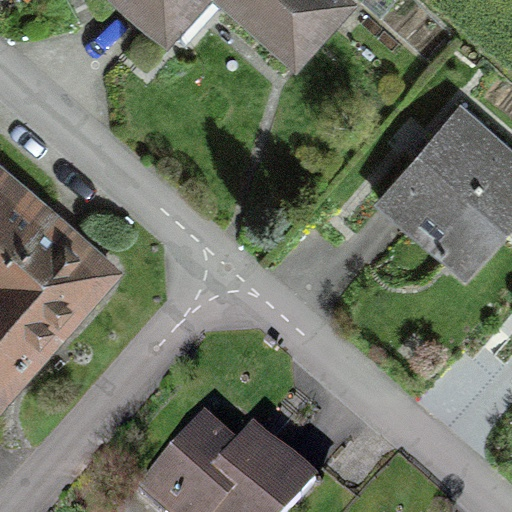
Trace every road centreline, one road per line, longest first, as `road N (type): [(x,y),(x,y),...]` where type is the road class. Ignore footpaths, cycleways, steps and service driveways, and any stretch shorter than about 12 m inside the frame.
road 1 (residential): [(499,511),(231,272)]
road 2 (residential): [(19,511),(231,272)]
road 3 (residential): [(231,272),(0,69)]
